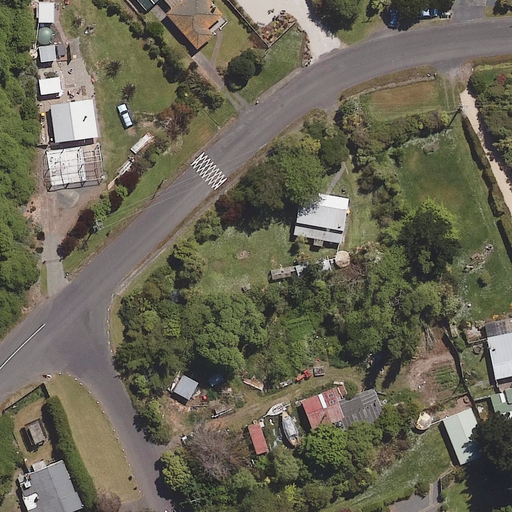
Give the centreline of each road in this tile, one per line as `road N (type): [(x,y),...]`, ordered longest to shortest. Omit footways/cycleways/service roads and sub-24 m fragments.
road 1 (unclassified): [(511,37),(428,45),(344,67),(268,119),(61,309)]
road 2 (residential): [(163,511),(117,403),(61,309)]
